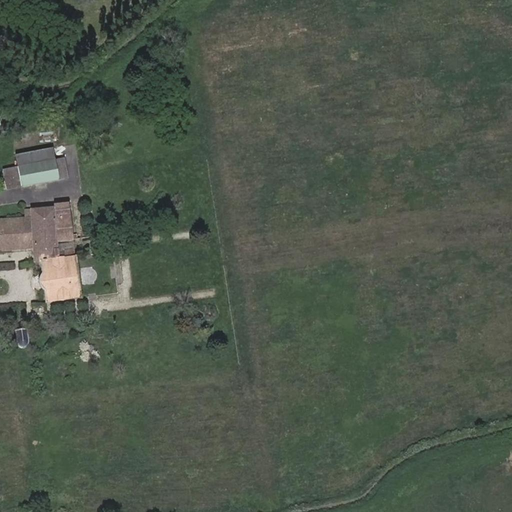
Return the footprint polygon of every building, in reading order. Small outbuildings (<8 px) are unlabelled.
[(240,81),(236,54),(228,56),(232,82),(240,81)] [(54,160),(52,149),(17,156),(19,167),(54,160)] [(63,159),(55,161),(58,179),(67,177),(63,159)] [(19,167),(18,167),(22,186),(22,187),(58,180),(58,179),(55,161),(54,160),(19,167)] [(22,186),(18,167),(4,170),(7,188),(22,186)] [(55,206),(55,203),(54,196),(42,198),(43,207),(55,206)] [(68,202),(55,203),(55,206),(43,207),(34,208),(35,215),(4,218),(0,218),(0,251),(34,248),(35,261),(42,261),(43,272),(41,276),(41,282),(46,290),(48,303),(83,299),(77,256),(74,256),(73,248),(64,249),(64,257),(59,258),(57,245),(73,243),(68,202)] [(22,348),(28,347),(30,341),(30,328),(16,329),(17,342),(22,348)]
